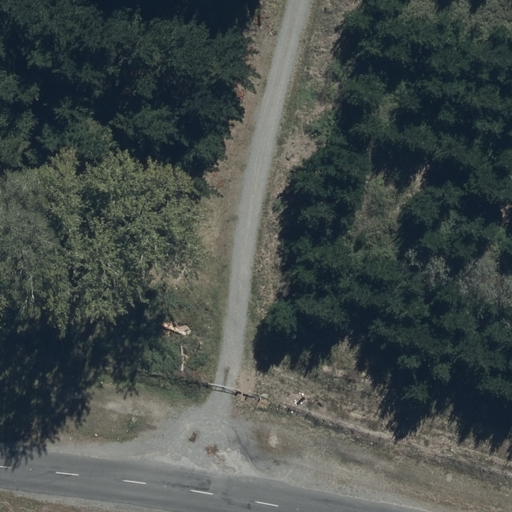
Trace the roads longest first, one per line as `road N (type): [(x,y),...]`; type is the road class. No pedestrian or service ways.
road 1 (track): [(304,0),(199,491)]
road 2 (tertiary): [(0,470),(199,491),(296,511)]
